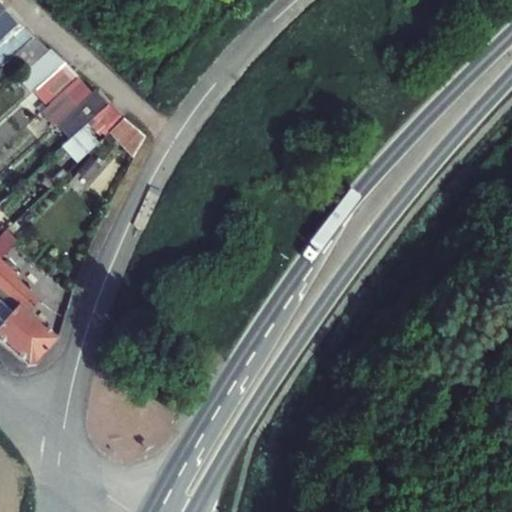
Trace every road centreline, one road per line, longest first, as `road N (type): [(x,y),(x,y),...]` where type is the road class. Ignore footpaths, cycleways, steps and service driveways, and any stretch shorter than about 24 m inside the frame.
road 1 (secondary): [(511,32),(350,202),(240,360),(149,511)]
road 2 (secondary): [(194,511),(260,398),(369,243),(511,77)]
road 3 (residential): [(0,394),(133,511)]
